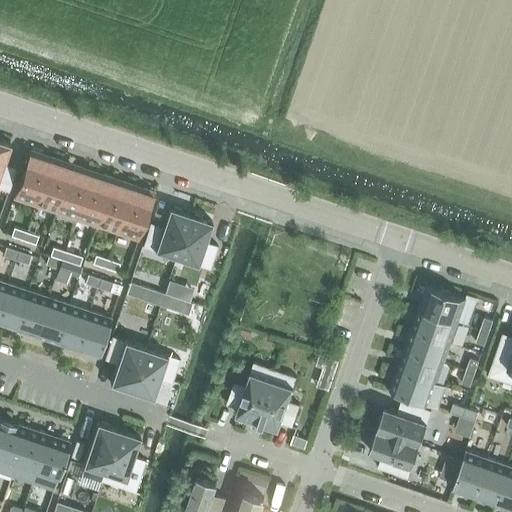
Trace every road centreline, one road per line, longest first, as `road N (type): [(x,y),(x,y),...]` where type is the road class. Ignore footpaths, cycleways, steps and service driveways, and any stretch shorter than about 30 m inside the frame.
road 1 (residential): [(396,238),(0,104)]
road 2 (residential): [(396,238),(316,471)]
road 3 (residential): [(163,419),(0,364)]
road 4 (residential): [(511,278),(396,238)]
road 5 (residential): [(430,511),(316,471)]
